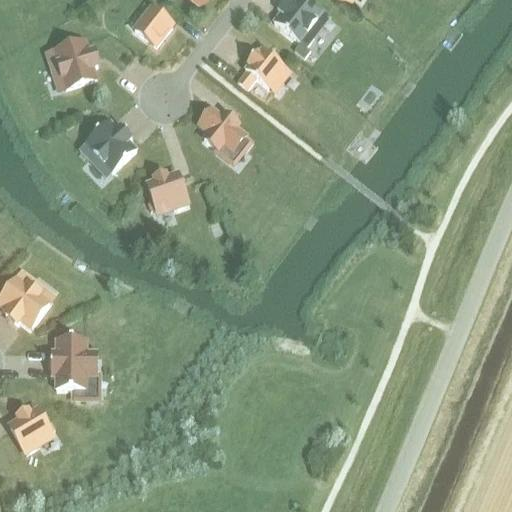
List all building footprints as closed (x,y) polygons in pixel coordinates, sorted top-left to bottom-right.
[(281,17),(273,27),(299,48),(299,47),(305,52),(313,42),(307,37),(324,16),(303,0),(294,0),(290,5),(286,2),(277,15),(281,17)] [(145,21),(134,35),(155,52),(171,31),(150,14),(145,11),(140,17),(145,21)] [(57,69),(65,94),(96,84),(92,72),(97,71),(92,57),(88,58),(84,46),(53,56),(53,57),(46,59),(50,71),(57,69)] [(299,48),(293,55),(303,63),(309,56),(305,52),(299,48)] [(245,76),(236,87),(245,94),(254,83),(266,93),(283,72),(261,54),(257,60),(255,58),(246,69),(249,70),(244,76),(245,76)] [(209,137),(203,144),(217,155),(223,148),(233,156),(239,148),(245,153),(250,146),(244,141),(235,133),(237,130),(223,119),(221,122),(211,115),(207,120),(206,119),(203,124),(199,130),(209,137)] [(88,164),(93,158),(112,178),(136,155),(127,146),(130,143),(120,132),(116,135),(108,126),(84,149),(79,154),(88,164)] [(153,206),(147,208),(150,216),(155,214),(171,209),(173,215),(187,210),(176,179),(165,183),(164,180),(154,184),(155,186),(147,189),(153,206)] [(17,283),(0,305),(0,310),(7,316),(5,320),(16,329),(19,325),(29,332),(48,307),(27,291),(32,285),(22,277),(17,283)] [(56,344),(56,357),(50,357),(50,380),(56,380),(56,395),(73,395),(73,403),(84,403),(84,395),(84,381),(97,381),(97,358),(85,358),(85,345),(56,344)] [(19,425),(9,430),(26,459),(39,451),(36,446),(50,437),(49,437),(55,434),(50,427),(45,430),(36,415),(29,419),(27,416),(18,422),(19,425)]
